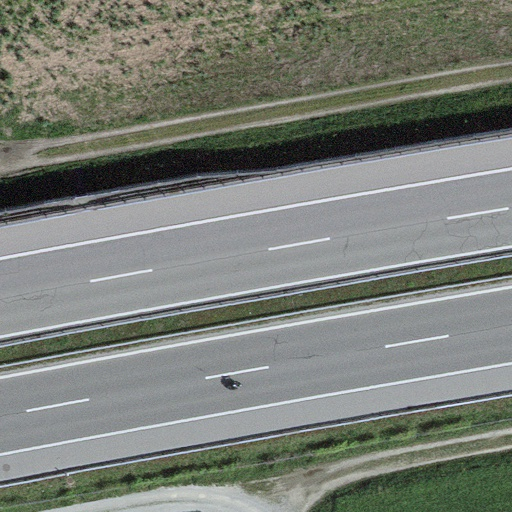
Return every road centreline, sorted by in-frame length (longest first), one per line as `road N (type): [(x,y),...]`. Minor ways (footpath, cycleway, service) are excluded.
road 1 (motorway): [(0,420),(511,326)]
road 2 (motorway): [(511,207),(0,298)]
road 3 (track): [(274,511),(350,474),(511,443)]
